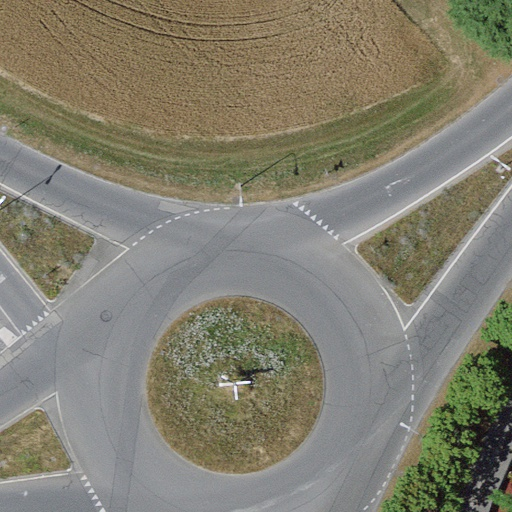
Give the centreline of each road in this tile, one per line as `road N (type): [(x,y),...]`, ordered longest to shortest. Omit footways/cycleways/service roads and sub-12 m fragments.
road 1 (secondary): [(511,115),(380,196),(266,247)]
road 2 (secondary): [(364,439),(511,232)]
road 3 (secondary): [(364,439),(375,391),(369,343),(347,299),(311,266),(266,247)]
road 4 (tertiary): [(216,245),(31,174),(0,153)]
road 5 (secondary): [(216,245),(175,257),(139,280),(112,313),(95,362)]
road 6 (secondary): [(0,510),(137,486)]
road 7 (tertiary): [(0,282),(95,362)]
road 8 (secondary): [(94,377),(103,436),(137,486)]
